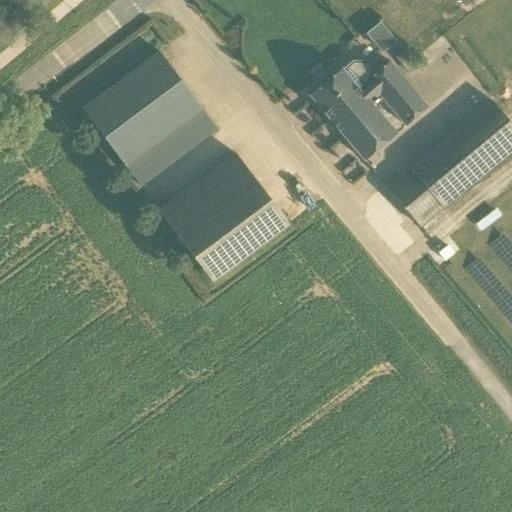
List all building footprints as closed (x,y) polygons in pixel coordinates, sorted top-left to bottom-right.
[(380,21),(366,31),(381,51),(396,40),(380,21)] [(195,147),(218,130),(159,52),(82,109),(122,163),(176,122),(195,147)] [(402,52),(395,59),(411,76),(418,69),(402,52)] [(365,161),(397,134),(375,109),(384,101),(406,126),(428,108),(390,62),(377,73),(368,62),(353,61),(343,70),(310,96),(365,161)] [(409,172),(443,213),(511,155),(511,127),(492,104),(409,172)] [(422,231),(443,213),(409,172),(388,190),(422,231)] [(289,225),(254,180),(178,237),(212,283),(289,225)]
